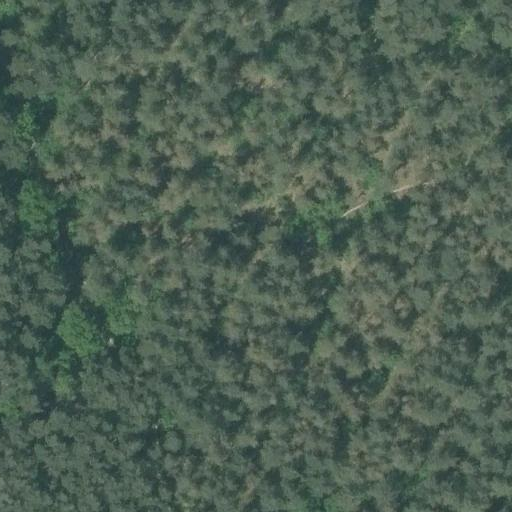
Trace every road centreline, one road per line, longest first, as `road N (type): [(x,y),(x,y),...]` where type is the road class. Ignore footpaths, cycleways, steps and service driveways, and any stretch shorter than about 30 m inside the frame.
road 1 (track): [(106,328),(0,24)]
road 2 (track): [(169,511),(106,328)]
